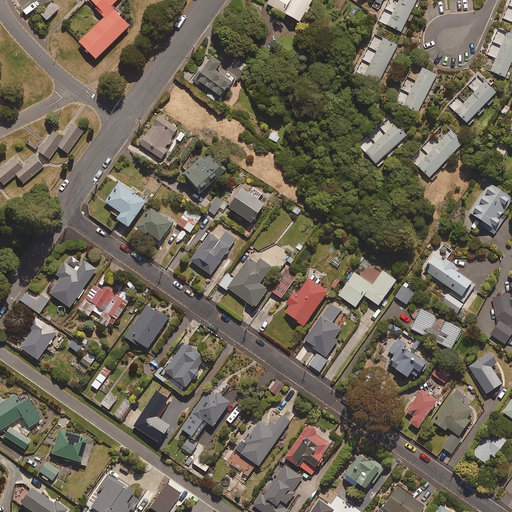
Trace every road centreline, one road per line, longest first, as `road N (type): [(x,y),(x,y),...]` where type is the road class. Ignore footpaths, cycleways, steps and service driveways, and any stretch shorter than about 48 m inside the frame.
road 1 (residential): [(67,209),(496,511)]
road 2 (residential): [(0,351),(228,511)]
road 3 (residential): [(208,0),(67,209)]
